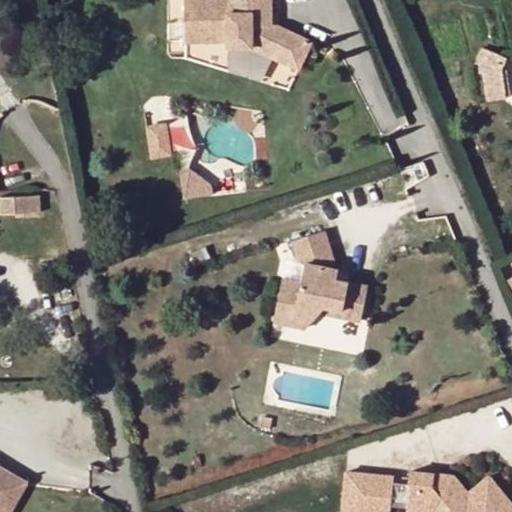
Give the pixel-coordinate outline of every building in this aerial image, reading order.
[(186,0),(187,41),(231,41),(231,49),(253,49),(300,72),(314,43),(284,28),(276,29),(276,0),(186,0)] [(507,58),(488,50),(481,67),(486,101),(506,98),(502,69),(507,58)] [(170,120),(148,122),(151,156),(173,154),(170,120)] [(184,170),(185,195),(212,194),(212,185),(195,186),(194,169),(184,170)] [(1,217),(31,216),(30,198),(1,198),(1,217)] [(40,198),(30,198),(31,216),(41,215),(40,198)] [(280,314),(316,322),(329,306),(347,309),(347,313),(366,307),(370,286),(351,283),(350,290),(339,288),(342,272),(339,272),(326,232),(294,241),(302,263),(308,262),(305,285),(286,282),(280,314)] [(366,307),(347,313),(345,319),(363,321),(366,307)] [(316,322),(280,314),(278,324),(310,330),(316,322)] [(0,508),(5,511),(8,511),(25,484),(0,468),(0,508)] [(511,511),(511,498),(490,473),(470,488),(457,471),(412,468),(411,481),(395,479),(396,473),(346,469),(342,511),(391,511),(393,501),(408,503),(407,511),(511,511)]
